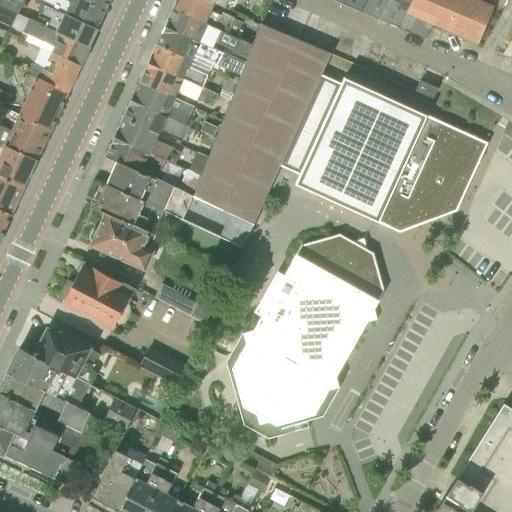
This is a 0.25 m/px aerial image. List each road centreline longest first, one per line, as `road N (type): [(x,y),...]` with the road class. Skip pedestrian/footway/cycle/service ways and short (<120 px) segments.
road 1 (tertiary): [(0,298),(139,0)]
road 2 (unknown): [(379,511),(350,422),(424,277)]
road 3 (residential): [(511,94),(306,0)]
road 4 (residential): [(401,511),(497,351)]
